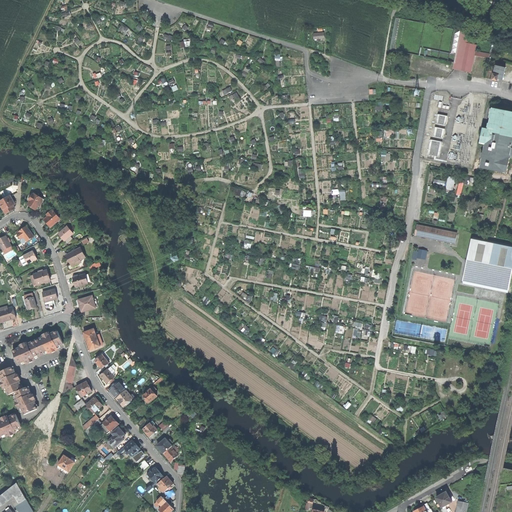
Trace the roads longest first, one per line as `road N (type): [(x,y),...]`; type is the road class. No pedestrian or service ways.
road 1 (track): [(53,0),(2,121),(60,140),(126,198),(150,251),(154,300),(168,335),(354,469),(399,450)]
road 2 (residential): [(180,511),(178,480),(94,380),(68,317)]
road 3 (residential): [(68,317),(55,255),(37,225),(26,216),(0,224)]
